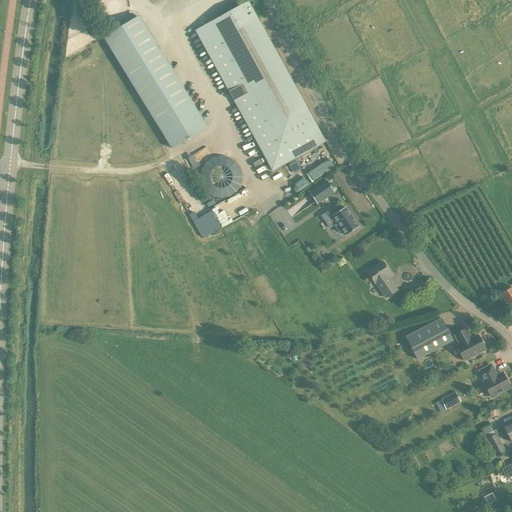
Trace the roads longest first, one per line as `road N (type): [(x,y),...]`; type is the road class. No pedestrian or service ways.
road 1 (unclassified): [(462,301),(342,147),(268,0)]
road 2 (tertiary): [(0,284),(29,0)]
